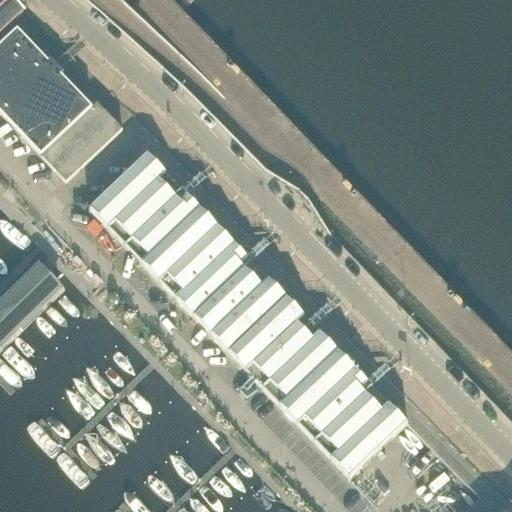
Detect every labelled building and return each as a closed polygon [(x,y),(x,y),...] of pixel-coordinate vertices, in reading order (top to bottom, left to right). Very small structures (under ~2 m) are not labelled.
[(0,0),(0,37),(24,14),(10,0),(0,0)] [(92,111),(18,33),(0,50),(0,115),(67,186),(123,132),(98,106),(92,111)] [(408,426),(159,170),(148,158),(90,213),(350,482),(408,426)] [(77,257),(74,260),(80,266),(82,263),(77,257)] [(42,314),(66,291),(63,288),(44,268),(41,265),(0,306),(0,354),(21,334),(23,336),(44,315),(42,314)] [(96,276),(93,279),(98,285),(101,282),(96,276)]
